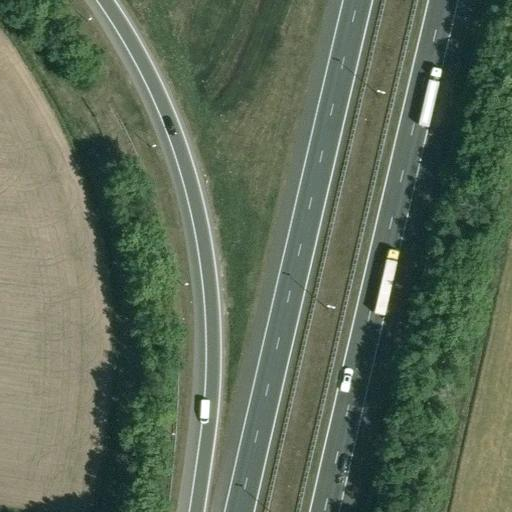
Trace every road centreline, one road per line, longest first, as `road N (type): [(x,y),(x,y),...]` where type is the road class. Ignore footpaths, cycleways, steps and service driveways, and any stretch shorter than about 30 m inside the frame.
road 1 (motorway): [(104,0),(165,110),(194,196),(210,345),(196,511)]
road 2 (motorway): [(354,0),(236,511)]
road 3 (motorway): [(327,511),(445,0)]
